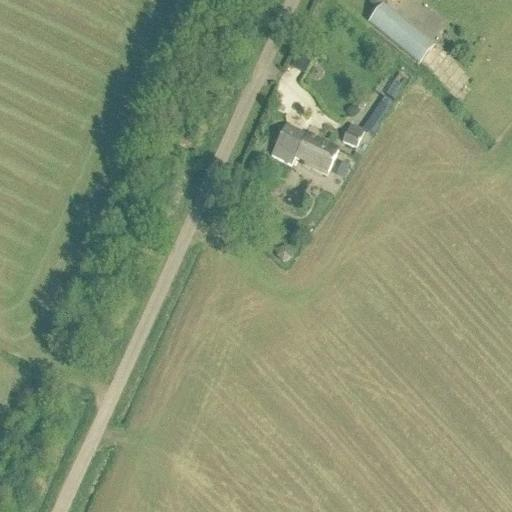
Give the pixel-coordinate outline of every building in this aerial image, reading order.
[(433,49),(383,9),(385,8),(378,2),(379,0),(371,0),(367,8),(377,15),(366,28),(417,70),(419,67),(434,50),(433,49)] [(384,99),(391,103),(396,97),(389,92),(384,99)] [(361,113),(370,99),(365,96),(356,110),(361,113)] [(383,101),(368,122),(375,127),(390,106),(383,101)] [(295,163),(325,176),(336,152),(285,128),(270,161),(291,171),(295,163)] [(355,153),(362,136),(349,130),(341,147),(355,153)]
